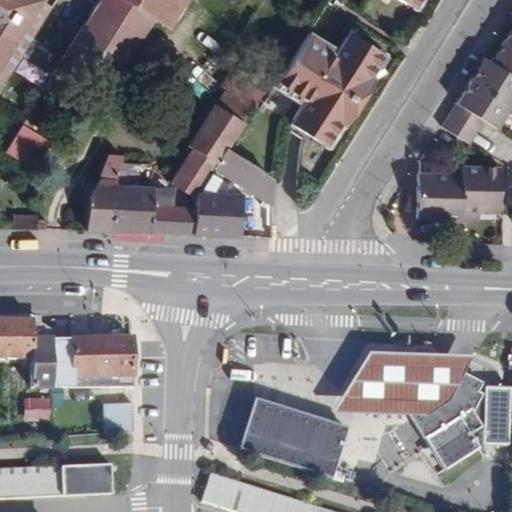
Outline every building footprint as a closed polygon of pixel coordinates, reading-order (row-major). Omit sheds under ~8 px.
[(0,0),(0,48),(29,0),(0,0)] [(120,0),(97,0),(65,53),(111,82),(151,20),(120,0)] [(120,0),(151,20),(167,29),(185,0),(120,0)] [(308,34),(278,82),(303,98),(305,95),(308,97),(292,122),(324,144),(339,120),(346,126),(376,79),(369,74),(382,52),(351,31),(333,59),(330,56),(333,51),(308,34)] [(511,46),(504,42),(489,64),(511,78),(511,46)] [(511,98),(511,78),(489,64),(483,61),(469,82),(507,106),(511,98)] [(57,64),(21,123),(4,149),(33,167),(49,142),(28,129),(57,84),(62,87),(70,73),(57,64)] [(479,121),(492,129),(507,106),(469,82),(447,118),(472,134),(479,121)] [(221,90),(211,105),(240,122),(250,108),(221,90)] [(190,148),(168,182),(193,200),(194,192),(197,192),(208,174),(211,169),(223,149),(240,122),(211,105),(186,145),(190,148)] [(465,144),(472,134),(447,118),(440,128),(465,144)] [(211,169),(270,205),(269,178),(223,149),(211,169)] [(95,181),(94,231),(191,234),(193,206),(149,204),(150,186),(136,185),(138,164),(120,164),(120,157),(104,156),(95,181)] [(459,212),(476,213),(497,213),(497,168),(459,167),(459,175),(414,174),(414,219),(458,220),(459,212)] [(197,192),(211,192),(218,180),(208,174),(197,192)] [(85,195),(82,230),(94,231),(95,181),(85,195)] [(193,206),(191,234),(236,235),(238,194),(211,192),(197,192),(194,192),(193,200),(193,206)] [(248,203),(244,230),(266,233),(270,207),(248,203)] [(6,214),(6,229),(47,229),(47,215),(6,214)] [(36,332),(51,331),(51,329),(39,323),(39,318),(0,317),(0,325),(36,325),(36,332)] [(50,390),(51,331),(36,332),(36,325),(0,325),(0,357),(29,358),(30,390),(50,390)] [(69,388),(71,337),(58,338),(58,331),(51,331),(50,390),(69,388)] [(132,387),(130,335),(71,337),(69,388),(132,387)] [(442,392),(452,369),(458,357),(366,353),(329,413),(407,416),(401,406),(418,407),(442,392)] [(482,383),(452,369),(442,392),(418,407),(401,406),(407,416),(443,470),(477,447),(469,434),(482,426),(472,412),(481,394),(478,392),(482,383)] [(47,397),(21,397),(21,421),(47,421),(47,397)] [(256,401),(240,451),(330,479),(344,429),(256,401)] [(103,434),(133,432),(132,403),(102,405),(103,434)] [(0,497),(111,492),(110,464),(0,468),(0,497)] [(400,489),(404,473),(393,470),(389,486),(400,489)] [(329,511),(212,475),(202,502),(232,511),(329,511)]
